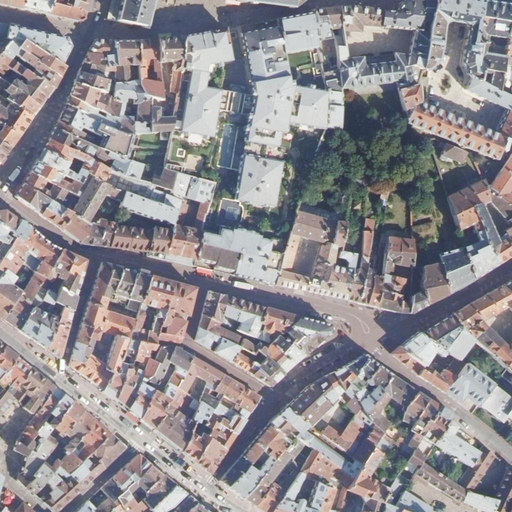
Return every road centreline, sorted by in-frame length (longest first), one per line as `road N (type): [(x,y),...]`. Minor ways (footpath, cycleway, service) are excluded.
road 1 (residential): [(4,173),(51,107),(101,0)]
road 2 (residential): [(203,281),(336,312),(386,334)]
road 3 (residential): [(361,345),(511,454)]
road 4 (residential): [(0,332),(141,438)]
road 5 (residential): [(203,281),(186,345),(273,397)]
road 6 (residential): [(511,267),(386,334)]
